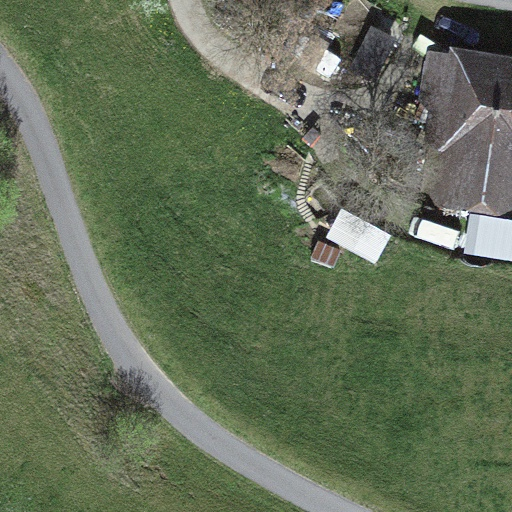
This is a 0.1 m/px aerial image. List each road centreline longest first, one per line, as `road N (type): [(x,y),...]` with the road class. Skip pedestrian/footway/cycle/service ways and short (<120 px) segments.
road 1 (track): [(340,511),(251,466),(171,410),(133,371),(0,62)]
road 2 (track): [(185,0),(200,44),(296,103),(411,136),(410,85),(438,0)]
